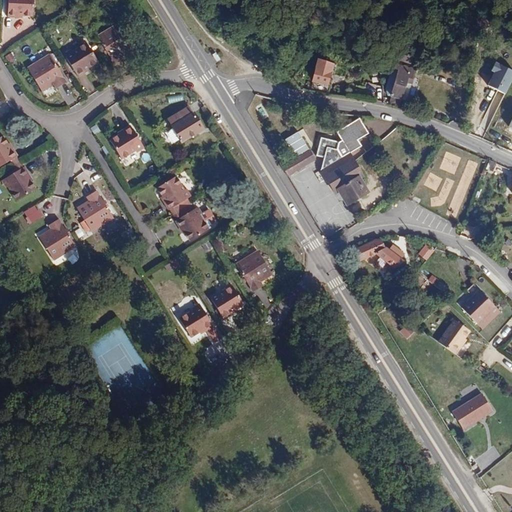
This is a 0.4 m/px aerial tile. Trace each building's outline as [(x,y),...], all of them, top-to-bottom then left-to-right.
[(6,0),(6,19),(13,20),(13,16),(20,17),(31,17),(32,0),(6,0)] [(187,8),(182,11),(184,16),(190,12),(187,8)] [(474,32),(475,20),(466,20),(465,31),(474,32)] [(96,37),(103,49),(107,55),(113,65),(123,59),(120,55),(133,47),(118,24),(96,37)] [(400,62),(397,71),(413,74),(415,66),(412,65),(408,63),(412,51),(411,47),(399,43),(393,61),(400,62)] [(82,72),(88,69),(97,64),(85,45),(70,55),(69,53),(63,57),(77,78),(84,75),(82,72)] [(58,73),(55,68),(48,57),(27,70),(41,93),(53,87),(55,91),(66,84),(58,73)] [(340,68),(321,61),(314,89),(328,93),(333,75),(339,75),(340,68)] [(489,86),(509,96),(511,90),(511,70),(500,64),(489,86)] [(413,74),(397,71),(392,70),(387,89),(390,95),(402,97),(406,82),(410,82),(413,74)] [(189,106),(168,119),(182,142),(203,129),(189,106)] [(366,129),(361,120),(338,133),(344,142),(366,129)] [(136,150),(141,147),(128,126),(123,130),(124,132),(118,136),(110,141),(121,160),(136,150)] [(294,160),(308,152),(297,133),(283,141),(294,160)] [(10,153),(7,146),(1,138),(0,138),(0,168),(9,163),(16,159),(17,158),(13,152),(10,153)] [(323,138),(318,156),(325,157),(333,171),(330,172),(341,190),(349,204),(366,193),(356,176),(362,172),(350,153),(344,158),(339,149),(341,142),(323,138)] [(283,167),(288,176),(314,160),(309,151),(308,152),(294,160),(283,167)] [(81,185),(98,177),(89,156),(79,160),(84,172),(77,176),(81,185)] [(20,164),(16,159),(9,163),(13,169),(20,164)] [(23,170),(20,164),(13,169),(16,174),(23,170)] [(24,169),(23,170),(16,174),(3,182),(7,188),(17,202),(35,191),(30,182),(26,176),(28,175),(24,169)] [(335,194),(341,190),(330,172),(324,176),(335,194)] [(168,212),(169,212),(187,200),(190,199),(185,192),(176,178),(157,189),(163,198),(167,204),(164,205),(168,212)] [(107,209),(103,203),(96,192),(86,198),(88,202),(76,210),(91,233),(113,219),(107,209)] [(169,212),(172,217),(191,206),(187,200),(169,212)] [(38,206),(24,211),(29,224),(43,219),(38,206)] [(172,217),(176,222),(194,210),(191,206),(172,217)] [(182,227),(185,233),(190,242),(209,230),(200,216),(196,209),(194,210),(176,222),(179,228),(182,227)] [(76,248),(69,237),(65,231),(59,221),(50,227),(52,230),(39,238),(54,262),(76,248)] [(86,225),(76,225),(77,238),(86,238),(86,225)] [(392,238),(382,242),(385,247),(395,243),(392,238)] [(385,247),(382,242),(381,240),(375,241),(354,249),(360,260),(376,254),(395,268),(403,262),(386,249),(385,247)] [(419,255),(428,261),(435,251),(427,244),(419,255)] [(244,275),(248,281),(254,292),(264,287),(262,282),(273,276),(259,253),(238,265),(244,275)] [(230,314),(236,310),(244,304),(233,287),(218,296),(212,300),(225,320),(231,317),(230,314)] [(465,307),(480,322),(498,304),(482,288),(465,307)] [(214,327),(202,307),(194,311),(180,320),(192,338),(201,332),(206,329),(208,332),(214,327)] [(438,343),(455,356),(462,346),(460,345),(465,339),(469,332),(454,321),(438,343)] [(409,339),(413,331),(404,327),(400,334),(409,339)] [(214,344),(217,351),(227,347),(224,340),(214,344)] [(485,393),(454,412),(466,431),(497,413),(485,393)]
